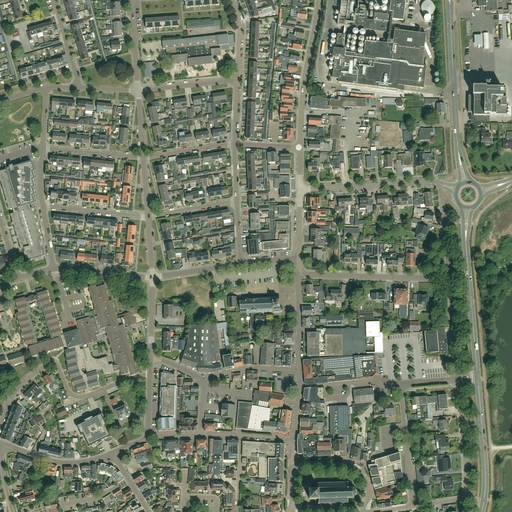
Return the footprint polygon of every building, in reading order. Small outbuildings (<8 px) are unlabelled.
[(18,0),(10,3),(11,6),(8,7),(9,9),(12,9),(19,6),(18,0)] [(103,0),(103,1),(102,1),(103,4),(106,4),(106,10),(120,9),(119,2),(115,2),(115,0),(109,0),(103,0)] [(391,12),(391,16),(375,14),(374,21),(367,20),(369,4),(367,4),(367,0),(341,0),(340,16),(339,15),(339,17),(338,17),(337,24),(338,24),(337,25),(339,25),(339,26),(341,26),(345,26),(353,27),(353,28),(389,32),(391,18),(392,19),(392,20),(403,21),(405,3),(405,0),(391,0),(389,12),(391,12)] [(496,0),(492,0),(478,1),(479,7),(486,7),(486,11),(498,11),(496,0)] [(73,2),(65,4),(67,10),(74,7),(74,8),(77,7),(76,3),(77,3),(77,1),(73,2)] [(426,1),(424,2),(423,3),(422,4),(421,6),(421,8),(422,11),(423,13),(425,14),(427,15),(429,15),(431,14),(432,13),(434,12),(435,10),(435,8),(435,6),(434,4),(433,2),(431,1),(429,1),(427,1),(426,1)] [(274,4),(271,5),(273,11),(275,11),(276,12),(277,12),(277,13),(274,13),(274,14),(273,14),(273,17),(275,16),(277,16),(278,16),(279,3),(276,3),(276,5),(275,6),(274,4)] [(257,9),(255,4),(248,6),(249,12),(257,9)] [(74,7),(67,10),(68,15),(76,13),(74,8),(74,7)] [(257,10),(257,9),(249,12),(251,17),(259,15),(258,13),(262,11),(261,8),(257,10)] [(120,16),(120,9),(106,10),(106,11),(110,10),(110,16),(107,16),(108,20),(110,20),(117,19),(116,16),(120,16)] [(302,10),(294,9),(293,19),(300,20),(301,18),(306,19),(307,12),(302,12),(302,10)] [(23,18),(21,12),(14,14),(15,20),(23,18)] [(76,13),(68,15),(70,21),(75,20),(78,19),(77,16),(79,15),(79,13),(76,13)] [(171,17),(162,18),(163,27),(171,27),(171,17)] [(179,17),(171,17),(171,27),(180,26),(179,17)] [(154,28),(154,18),(145,19),(146,29),(154,28)] [(163,27),(162,18),(154,18),(154,28),(163,27)] [(117,19),(110,20),(111,25),(106,26),(107,30),(111,30),(121,29),(121,22),(117,22),(117,19)] [(78,22),(78,24),(72,26),(73,32),(81,30),(80,27),(85,26),(83,20),(78,22)] [(52,22),(46,24),(48,31),(50,36),(53,35),(51,30),(54,29),(54,31),(58,30),(56,24),(52,25),(52,22)] [(46,24),(40,25),(42,33),(43,36),(46,35),(45,32),(48,31),(46,24)] [(28,29),(29,32),(27,32),(29,41),(32,40),(31,36),(36,35),(34,27),(28,29)] [(110,33),(110,36),(110,37),(100,38),(101,40),(113,39),(113,36),(122,35),(121,29),(111,30),(112,33),(110,33)] [(397,90),(398,85),(423,88),(426,66),(422,66),(424,48),(426,34),(423,34),(420,29),(411,32),(394,30),(393,41),(383,40),(383,43),(365,41),(363,56),(345,54),(347,36),(337,34),(335,49),(333,49),(332,58),(334,58),(332,78),(338,79),(338,83),(342,83),(397,90)] [(296,30),(295,35),(288,34),(288,39),(296,40),(297,37),(303,38),(304,31),(296,30)] [(166,53),(171,52),(172,63),(188,62),(189,67),(213,64),(212,57),(221,56),(220,47),(224,46),(224,49),(230,48),(228,33),(162,41),(163,49),(166,48),(166,51),(166,53)] [(288,39),(282,38),(281,43),(288,44),(288,43),(290,43),(290,44),(293,44),(293,48),(301,49),(302,43),(294,42),(294,40),(288,39)] [(113,39),(101,40),(103,46),(108,46),(108,45),(111,45),(111,50),(120,49),(120,41),(111,42),(112,43),(108,43),(108,40),(113,40),(113,39)] [(86,47),(78,49),(80,55),(88,53),(87,50),(90,49),(89,46),(86,47)] [(290,59),(283,57),(282,56),(279,56),(278,60),(279,60),(290,62),(290,59),(298,61),(300,55),(295,54),(295,53),(285,51),(284,54),(291,56),(290,59)] [(88,53),(80,55),(82,61),(89,59),(88,53)] [(62,56),(56,58),(56,59),(59,68),(65,66),(65,65),(63,59),(67,58),(66,55),(62,56)] [(38,65),(40,73),(46,71),(44,63),(43,59),(40,60),(42,64),(38,65)] [(59,68),(56,59),(50,61),(52,70),(59,68)] [(290,62),(279,60),(279,63),(282,64),(282,67),(285,67),(289,68),(288,71),(296,72),(297,66),(289,65),(290,62)] [(52,70),(50,61),(44,63),(46,71),(52,70)] [(142,62),(143,69),(154,68),(153,61),(142,62)] [(35,66),(32,67),(34,75),(40,73),(38,65),(37,62),(35,63),(35,66)] [(34,75),(32,67),(31,64),(25,65),(26,68),(28,77),(34,75)] [(28,77),(26,68),(20,70),(22,79),(28,77)] [(285,72),(283,81),(283,84),(286,84),(295,86),(296,82),(295,82),(295,79),(291,79),(292,76),(289,75),(289,73),(285,72)] [(474,77),(474,96),(468,96),(468,113),(471,113),(471,116),(489,116),(489,115),(490,115),(506,115),(507,97),(503,97),(503,88),(496,88),(496,77),(474,77)] [(295,86),(286,84),(286,87),(283,87),(282,93),(289,94),(290,91),(293,92),(294,89),(295,89),(295,86)] [(256,92),(248,92),(248,98),(252,98),(251,101),(261,101),(261,98),(256,98),(256,92)] [(282,93),(281,99),(281,102),(284,103),(293,103),(294,100),(293,100),(293,97),(289,97),(289,94),(282,93)] [(221,104),(219,94),(213,95),(214,105),(221,104)] [(312,97),(310,109),(325,110),(331,109),(332,107),(339,108),(348,107),(366,108),(366,99),(348,99),(339,98),(338,101),(312,97)] [(53,99),(52,105),(51,111),(56,111),(56,105),(60,106),(60,100),(53,99)] [(186,99),(180,100),(181,107),(182,110),(188,109),(188,106),(187,106),(186,99)] [(181,107),(180,100),(173,101),(175,108),(175,109),(178,109),(178,110),(182,110),(181,107)] [(251,101),(251,102),(248,102),(247,108),(255,109),(256,105),(259,106),(260,106),(261,101),(251,101)] [(86,102),(85,108),(85,111),(93,111),(94,103),(86,102)] [(151,103),(152,107),(148,108),(150,116),(157,114),(155,107),(160,107),(158,102),(151,103)] [(104,110),(105,104),(97,103),(96,114),(99,114),(100,109),(104,110)] [(293,103),(284,103),(284,106),(281,105),(280,111),(288,112),(288,109),(292,110),(292,107),(293,107),(293,103)] [(445,113),(444,104),(437,104),(437,114),(441,114),(441,116),(445,115),(445,113)] [(123,108),(118,108),(117,114),(123,114),(122,117),(129,117),(130,109),(128,109),(123,109),(123,108)] [(288,112),(280,111),(280,118),(283,118),(283,121),(292,122),(292,118),(291,118),(292,115),(288,115),(288,112)] [(157,115),(157,114),(150,116),(152,124),(159,122),(158,118),(161,117),(160,114),(157,115)] [(334,139),(340,140),(341,117),(324,116),(321,118),(309,118),(309,125),(329,126),(329,125),(331,125),(331,126),(330,139),(334,139)] [(412,122),(413,124),(412,124),(413,132),(416,131),(416,129),(417,128),(420,128),(420,124),(417,124),(416,121),(412,122)] [(411,128),(408,127),(408,123),(401,123),(400,130),(407,130),(407,131),(410,131),(411,128)] [(291,129),(288,129),(288,132),(284,132),(283,132),(283,138),(282,140),(284,140),(284,141),(288,141),(288,140),(290,140),(290,138),(293,138),(294,129),(294,125),(291,125),(291,129)] [(154,135),(161,134),(160,126),(153,127),(154,135)] [(226,129),(222,129),(222,126),(218,127),(219,130),(220,137),(227,136),(226,129)] [(317,129),(317,127),(309,126),(308,138),(314,139),(315,139),(315,141),(323,141),(323,137),(323,134),(324,129),(317,129)] [(128,129),(121,129),(119,128),(118,136),(120,136),(127,137),(128,129)] [(433,129),(425,129),(420,129),(421,134),(419,134),(420,141),(425,140),(431,140),(430,133),(433,133),(433,129)] [(480,129),(480,134),(482,134),(482,142),(485,142),(485,145),(492,145),(492,139),(491,139),(491,134),(485,134),(485,129),(480,129)] [(219,130),(212,131),(213,138),(220,137),(219,130)] [(188,134),(188,131),(184,132),(185,135),(186,142),(193,141),(191,134),(188,134)] [(411,132),(408,132),(408,131),(403,131),(404,144),(409,143),(409,145),(408,145),(409,149),(412,149),(411,132)] [(502,141),(503,149),(511,148),(511,132),(507,132),(507,136),(506,136),(506,141),(502,141)] [(161,134),(154,135),(156,143),(158,142),(159,146),(168,144),(167,140),(163,141),(162,137),(165,136),(164,133),(161,134)] [(431,154),(426,154),(426,158),(427,158),(427,162),(435,162),(435,151),(434,148),(431,149),(431,151),(431,154)] [(255,161),(257,160),(257,149),(250,149),(251,154),(247,154),(247,160),(255,160),(255,161)] [(370,152),(371,157),(367,157),(367,169),(375,168),(375,162),(374,162),(374,157),(378,157),(378,151),(370,152)] [(218,153),(219,159),(222,159),(223,161),(224,162),(227,162),(225,152),(218,153)] [(391,152),(391,156),(381,156),(382,161),(384,161),(385,168),(392,167),(392,160),(396,159),(395,152),(391,152)] [(405,152),(405,154),(399,155),(399,161),(402,161),(402,166),(411,166),(410,154),(410,152),(405,152)] [(218,153),(211,155),(212,163),(215,162),(215,160),(219,159),(218,153)] [(291,155),(281,155),(281,156),(277,157),(277,153),(267,153),(268,163),(277,163),(277,166),(280,166),(280,171),(271,171),(271,165),(268,165),(269,174),(280,174),(290,174),(290,164),(291,164),(291,155)] [(333,161),(331,161),(331,166),(333,166),(333,171),(341,170),(341,163),(343,163),(343,159),(344,159),(344,153),(340,154),(340,156),(333,157),(333,161)] [(426,158),(426,154),(424,154),(424,153),(415,153),(416,166),(424,166),(424,162),(427,162),(427,158),(426,158)] [(212,163),(211,155),(203,156),(204,161),(205,163),(208,163),(212,163)] [(359,155),(359,157),(352,157),(352,169),(359,169),(359,161),(363,161),(363,155),(359,155)] [(65,158),(58,157),(58,163),(57,163),(57,167),(64,168),(65,158)] [(65,158),(64,168),(67,168),(68,167),(68,164),(72,165),(73,159),(65,158)] [(181,160),(177,160),(178,166),(181,165),(182,172),(186,172),(185,165),(186,165),(185,159),(184,159),(183,158),(181,158),(181,159),(181,160)] [(320,167),(320,158),(314,158),(314,164),(308,163),(308,171),(317,171),(317,167),(320,167)] [(73,159),(72,165),(72,167),(80,168),(80,160),(73,159)] [(91,167),(92,161),(84,160),(84,166),(83,170),(87,170),(88,166),(91,167)] [(92,161),(91,167),(94,167),(94,171),(98,172),(98,169),(99,161),(92,161)] [(99,161),(98,169),(102,170),(102,168),(106,168),(107,162),(99,161)] [(23,252),(26,259),(26,261),(44,256),(40,243),(42,243),(32,208),(30,209),(29,204),(33,203),(31,195),(33,195),(31,187),(33,187),(31,179),(33,179),(31,171),(33,170),(31,163),(19,166),(18,165),(13,167),(13,165),(9,166),(10,169),(0,171),(0,178),(9,210),(13,209),(14,214),(11,215),(21,249),(24,248),(24,249),(25,251),(23,252)] [(166,170),(163,170),(162,166),(155,167),(157,175),(164,174),(164,173),(167,173),(166,170)] [(125,175),(123,174),(122,182),(124,182),(124,183),(131,184),(132,176),(125,175)] [(164,174),(157,175),(158,183),(165,181),(164,174)] [(280,176),(280,174),(269,174),(269,178),(275,179),(274,189),(281,189),(281,198),(290,198),(290,186),(290,176),(287,176),(280,176)] [(204,177),(200,177),(196,178),(196,181),(200,180),(201,180),(202,188),(206,187),(205,179),(204,177)] [(224,187),(223,183),(220,183),(221,188),(222,195),(228,194),(227,187),(224,187)] [(161,194),(168,193),(166,185),(159,187),(161,194)] [(123,195),(130,196),(131,188),(124,187),(123,195)] [(168,193),(161,194),(163,202),(165,202),(166,206),(173,204),(172,200),(170,201),(169,195),(171,195),(170,192),(168,193)] [(418,194),(415,194),(414,194),(414,200),(419,200),(420,199),(420,201),(421,201),(421,202),(425,202),(425,201),(432,200),(431,197),(433,196),(432,193),(431,193),(431,192),(424,193),(425,197),(418,197),(418,194)] [(122,203),(121,202),(120,206),(127,207),(128,204),(129,204),(130,196),(123,195),(120,195),(120,197),(123,198),(122,203)] [(398,195),(398,198),(394,199),(395,206),(399,206),(399,202),(409,201),(409,205),(412,205),(412,199),(407,199),(407,195),(398,195)] [(389,196),(383,196),(383,206),(384,211),(387,211),(387,207),(389,207),(389,208),(393,207),(392,198),(389,198),(389,196)] [(359,208),(366,208),(366,212),(372,211),(372,204),(368,204),(368,198),(366,198),(366,197),(366,198),(364,198),(364,197),(360,197),(360,201),(360,202),(360,205),(359,205),(359,209),(359,208)] [(313,207),(313,205),(320,205),(320,199),(315,199),(308,199),(307,199),(307,201),(308,201),(308,207),(313,207)] [(419,200),(414,200),(413,200),(414,205),(417,205),(425,204),(425,208),(432,207),(433,206),(433,204),(432,203),(432,200),(425,201),(425,202),(421,202),(421,201),(420,201),(420,199),(419,200)] [(269,211),(269,210),(262,210),(262,211),(262,214),(268,214),(268,216),(267,216),(267,219),(266,219),(289,219),(289,206),(279,206),(279,212),(269,211)] [(418,215),(424,216),(424,218),(422,218),(421,221),(427,223),(428,220),(431,221),(431,220),(432,220),(433,214),(426,213),(426,210),(417,209),(414,209),(413,212),(418,213),(418,215)] [(229,210),(221,211),(222,217),(223,220),(230,219),(229,210)] [(308,213),(308,218),(316,218),(316,215),(326,215),(326,210),(316,210),(316,213),(308,213)] [(207,214),(200,215),(201,221),(201,224),(208,223),(208,219),(207,214)] [(62,215),(61,221),(61,224),(68,225),(68,222),(69,216),(62,215)] [(200,215),(192,216),(193,222),(194,225),(201,224),(201,221),(200,215)] [(186,223),(186,226),(184,227),(185,233),(189,232),(188,226),(191,226),(190,222),(193,222),(192,216),(185,217),(186,223)] [(76,217),(76,223),(79,223),(79,225),(83,226),(84,218),(76,217)] [(102,225),(102,228),(109,229),(109,226),(110,220),(103,219),(102,225)] [(289,219),(266,219),(266,221),(266,225),(269,224),(270,233),(275,232),(280,233),(289,233),(289,219)] [(163,232),(170,230),(168,223),(161,224),(163,232)] [(260,224),(251,225),(251,228),(250,228),(250,230),(255,229),(255,233),(269,232),(269,227),(265,227),(265,229),(262,229),(260,229),(260,224)] [(419,225),(415,234),(417,235),(416,238),(420,240),(421,237),(420,236),(421,234),(426,236),(429,229),(419,225)] [(311,230),(311,236),(321,236),(321,232),(325,232),(325,231),(329,231),(329,227),(315,226),(315,230),(311,230)] [(170,230),(163,232),(165,240),(172,238),(170,230)] [(251,236),(251,240),(249,240),(247,240),(249,256),(259,255),(259,253),(269,252),(268,250),(288,249),(289,235),(289,233),(280,233),(275,232),(270,233),(263,233),(250,234),(251,236)] [(310,236),(310,242),(311,242),(311,243),(315,243),(315,247),(325,247),(325,241),(324,241),(324,236),(321,236),(311,236),(310,236)] [(167,251),(174,250),(172,242),(165,244),(167,251)] [(230,245),(224,246),(224,247),(225,250),(224,250),(226,257),(232,256),(231,250),(235,250),(235,244),(230,244),(230,245)] [(393,249),(393,266),(394,266),(396,266),(398,266),(398,262),(403,263),(403,256),(395,255),(395,252),(396,253),(397,244),(393,244),(393,249)] [(67,260),(68,249),(65,249),(65,248),(56,247),(55,252),(56,252),(56,254),(61,255),(60,259),(67,260)] [(324,256),(324,253),(326,253),(326,247),(318,247),(318,251),(314,251),(313,262),(321,263),(321,262),(323,263),(324,262),(324,257),(324,256)] [(186,249),(174,250),(167,251),(169,259),(176,257),(175,253),(182,253),(183,258),(187,258),(186,249)] [(390,252),(390,253),(383,253),(383,261),(387,261),(387,265),(389,265),(389,266),(391,266),(393,266),(393,249),(390,249),(390,252)] [(406,266),(414,267),(415,250),(407,250),(406,266)] [(195,254),(195,252),(190,252),(190,253),(188,253),(189,255),(190,262),(196,261),(195,254)] [(345,254),(345,256),(343,256),(341,257),(341,261),(342,263),(344,263),(351,263),(351,253),(348,252),(348,255),(345,254)] [(123,256),(126,257),(125,261),(123,261),(122,265),(128,266),(129,262),(132,262),(133,254),(126,254),(123,254),(123,256)] [(308,283),(307,285),(307,295),(312,295),(312,291),(315,291),(315,293),(319,293),(319,299),(319,303),(323,303),(323,287),(315,287),(312,287),(312,285),(311,283),(308,283)] [(76,331),(75,332),(73,333),(72,330),(69,331),(70,334),(68,334),(66,334),(65,334),(63,335),(53,303),(51,304),(47,291),(44,292),(43,288),(36,290),(37,293),(37,294),(37,295),(34,296),(34,295),(29,297),(29,298),(25,299),(25,297),(24,298),(24,297),(25,296),(24,294),(17,296),(18,299),(15,300),(19,313),(16,314),(26,346),(31,344),(31,346),(29,347),(32,357),(64,347),(65,347),(66,347),(67,347),(68,348),(69,349),(65,351),(67,357),(66,358),(68,365),(67,365),(71,379),(72,379),(74,386),(75,385),(77,392),(84,390),(85,393),(91,391),(90,388),(99,386),(97,379),(99,378),(97,372),(102,370),(103,373),(104,373),(105,373),(106,373),(107,373),(109,373),(110,373),(111,373),(118,371),(120,371),(122,375),(130,373),(131,376),(138,373),(135,364),(126,332),(132,330),(131,326),(137,324),(136,322),(137,322),(136,318),(135,319),(134,315),(139,314),(136,307),(127,310),(128,313),(117,316),(112,301),(110,301),(105,285),(96,288),(96,285),(89,287),(97,316),(91,318),(91,317),(77,321),(79,330),(77,330),(76,331)] [(331,291),(331,294),(326,294),(326,301),(331,301),(336,301),(336,302),(342,302),(342,298),(341,298),(341,293),(343,294),(343,292),(346,293),(347,287),(341,285),(339,291),(331,291)] [(395,290),(394,305),(402,305),(402,309),(399,309),(399,313),(399,316),(407,316),(408,290),(395,290)] [(187,293),(187,301),(194,301),(194,304),(206,303),(205,295),(211,295),(211,292),(187,293)] [(376,300),(376,299),(380,299),(380,300),(380,301),(384,301),(383,309),(389,309),(389,303),(387,303),(387,295),(384,295),(385,294),(376,294),(372,294),(371,300),(376,301),(376,300)] [(282,307),(281,307),(280,307),(279,296),(247,298),(246,296),(239,297),(239,299),(240,312),(240,314),(251,313),(256,313),(267,313),(269,312),(269,313),(269,312),(273,312),(273,313),(280,313),(280,312),(281,312),(282,311),(283,310),(283,309),(283,308),(282,307)] [(424,305),(428,305),(428,296),(419,296),(419,302),(414,301),(414,309),(423,309),(424,305)] [(240,312),(239,299),(237,299),(237,297),(228,297),(229,308),(236,308),(236,312),(240,312)] [(168,306),(164,306),(164,318),(172,318),(172,310),(176,310),(181,311),(181,303),(169,303),(168,303),(168,306)] [(302,307),(302,316),(312,316),(312,307),(302,307)] [(256,313),(251,313),(251,316),(250,329),(252,329),(252,335),(256,336),(256,330),(255,329),(256,324),(260,324),(260,325),(263,325),(263,324),(264,324),(264,317),(256,316),(256,313)] [(342,316),(327,317),(327,323),(327,326),(342,326),(342,316)] [(314,326),(314,321),(310,321),(310,317),(302,317),(302,328),(312,328),(312,326),(314,326)] [(307,333),(307,356),(342,356),(352,356),(352,354),(383,353),(382,319),(374,319),(358,320),(359,329),(317,329),(317,333),(307,333)] [(186,348),(183,360),(182,361),(199,366),(199,365),(205,365),(212,365),(217,364),(221,363),(219,354),(220,354),(219,348),(218,343),(216,324),(189,326),(189,327),(189,330),(186,348)] [(444,328),(440,328),(436,329),(436,331),(424,332),(426,354),(438,352),(438,355),(447,354),(445,335),(444,328)] [(276,329),(276,334),(272,335),(272,339),(276,339),(276,344),(276,349),(283,349),(290,350),(290,349),(292,349),(292,345),(294,345),(294,340),(294,338),(294,333),(289,333),(287,333),(286,333),(281,333),(281,329),(276,329)] [(164,339),(164,346),(164,351),(170,351),(170,346),(171,343),(173,343),(173,345),(178,346),(178,339),(173,339),(171,339),(164,339)] [(276,349),(276,344),(270,344),(270,342),(266,342),(266,344),(260,343),(260,348),(261,348),(260,365),(271,366),(271,365),(273,365),(274,360),(271,360),(272,352),(274,353),(274,351),(276,351),(276,349)] [(276,351),(276,357),(275,366),(291,367),(292,352),(290,352),(290,350),(283,349),(276,349),(276,351)] [(22,352),(15,354),(18,363),(25,361),(22,352)] [(18,363),(15,354),(8,356),(11,365),(18,363)] [(225,369),(235,367),(232,354),(223,356),(225,369)] [(341,357),(320,358),(307,359),(307,360),(303,360),(303,361),(303,365),(305,384),(306,385),(332,382),(356,380),(370,378),(374,373),(377,373),(375,356),(359,357),(341,357)] [(234,361),(235,367),(242,366),(241,359),(234,361)] [(217,364),(212,365),(213,372),(214,371),(215,372),(218,372),(222,371),(221,366),(222,365),(221,363),(217,364)] [(199,365),(199,366),(198,373),(205,373),(211,373),(211,372),(213,372),(212,365),(205,365),(199,365)] [(160,382),(160,383),(161,383),(161,387),(160,387),(160,392),(160,412),(160,419),(158,419),(159,432),(164,431),(170,431),(175,431),(175,429),(176,411),(177,395),(177,387),(176,386),(175,386),(175,375),(163,371),(163,373),(161,373),(160,373),(160,375),(160,376),(161,376),(161,381),(160,380),(160,382)] [(233,381),(233,383),(231,382),(230,389),(235,389),(235,387),(235,381),(241,381),(241,374),(233,374),(233,381)] [(53,392),(59,388),(58,384),(56,380),(52,382),(48,375),(43,378),(46,385),(49,384),(53,392)] [(259,383),(259,391),(271,392),(272,384),(259,383)] [(35,385),(30,390),(34,394),(37,397),(42,392),(39,389),(35,385)] [(177,387),(177,395),(183,395),(183,390),(189,390),(191,390),(191,392),(199,392),(199,387),(189,387),(183,387),(177,387)] [(324,403),(324,402),(324,387),(304,389),(303,397),(303,401),(304,401),(312,402),(312,403),(317,403),(324,403)] [(353,390),(354,404),(352,404),(353,407),(352,407),(352,414),(367,408),(370,405),(370,402),(374,402),(373,388),(353,390)] [(59,390),(63,401),(68,399),(65,389),(59,390)] [(34,394),(30,390),(24,395),(28,400),(34,394)] [(270,393),(255,391),(254,400),(268,403),(268,405),(282,407),(284,396),(270,393)] [(426,397),(427,404),(436,403),(437,412),(444,411),(444,409),(448,409),(447,395),(438,395),(438,396),(426,397)] [(419,405),(419,397),(411,398),(412,406),(416,406),(417,414),(413,415),(413,420),(421,419),(419,405)] [(427,404),(426,397),(419,397),(419,405),(423,405),(424,408),(427,408),(427,404)] [(12,410),(21,413),(23,408),(22,408),(23,406),(19,401),(18,400),(16,406),(14,405),(12,410)] [(238,407),(237,426),(236,429),(248,430),(252,406),(252,404),(239,402),(238,407)] [(307,402),(306,404),(302,403),(301,411),(303,412),(302,414),(309,415),(311,415),(311,408),(317,409),(321,409),(321,404),(317,403),(312,403),(307,402)] [(43,411),(46,408),(43,404),(39,408),(37,410),(41,413),(43,411)] [(235,405),(222,404),(221,417),(234,418),(235,405)] [(373,407),(374,414),(373,414),(374,418),(386,417),(385,416),(394,415),(393,405),(384,406),(385,413),(379,413),(378,404),(373,407)] [(130,415),(125,406),(115,411),(119,420),(130,415)] [(259,407),(252,406),(248,430),(260,431),(263,431),(271,432),(272,423),(272,421),(269,421),(270,410),(263,408),(259,408),(259,407)] [(346,444),(352,444),(352,429),(349,430),(349,425),(350,425),(350,423),(349,423),(348,417),(349,417),(349,415),(348,415),(348,406),(329,407),(330,435),(333,435),(333,442),(333,445),(334,445),(334,451),(336,451),(336,452),(339,452),(339,451),(344,451),(344,448),(346,448),(346,444)] [(309,415),(309,417),(301,417),(300,427),(309,428),(309,425),(317,425),(317,418),(325,418),(324,414),(317,414),(317,409),(311,408),(311,415),(309,415)] [(12,410),(10,415),(19,418),(21,413),(12,410)] [(67,414),(65,410),(57,414),(59,418),(67,414)] [(276,433),(276,434),(285,436),(285,437),(287,437),(289,436),(289,434),(289,433),(290,430),(290,429),(289,429),(292,411),(283,410),(283,411),(280,410),(279,414),(278,423),(278,428),(277,428),(276,433)] [(103,438),(104,439),(108,438),(107,436),(110,434),(106,427),(110,425),(109,422),(106,423),(102,413),(98,415),(99,417),(96,418),(95,416),(95,417),(96,418),(93,419),(92,417),(85,420),(86,423),(84,424),(83,422),(83,423),(83,424),(81,425),(80,424),(76,426),(81,435),(83,434),(89,447),(96,444),(95,442),(97,441),(98,443),(102,441),(101,439),(103,438)] [(19,418),(10,415),(8,419),(18,423),(19,418)] [(176,415),(176,423),(176,429),(177,431),(180,430),(180,432),(186,431),(197,430),(198,424),(197,424),(198,418),(192,419),(190,419),(189,415),(185,415),(176,415)] [(41,416),(34,420),(38,427),(45,422),(41,416)] [(309,428),(300,427),(299,435),(303,435),(308,435),(316,435),(323,436),(326,436),(326,428),(327,428),(327,423),(327,419),(325,419),(325,418),(317,418),(317,425),(309,425),(309,428)] [(425,419),(425,420),(422,420),(422,422),(425,422),(433,422),(433,424),(439,423),(439,431),(447,430),(446,420),(439,421),(439,418),(425,419)] [(18,423),(8,419),(6,424),(16,428),(18,423)] [(36,425),(32,419),(28,421),(32,428),(36,425)] [(208,421),(208,423),(205,423),(205,431),(215,431),(215,427),(218,427),(218,423),(215,423),(215,421),(208,421)] [(6,424),(4,429),(14,432),(16,428),(6,424)] [(4,429),(3,434),(12,437),(14,432),(4,429)] [(12,437),(3,434),(1,438),(10,442),(12,437)] [(308,435),(303,435),(298,435),(297,440),(301,440),(302,449),(303,449),(303,450),(308,449),(307,440),(309,440),(308,435)] [(316,435),(308,435),(309,440),(307,440),(308,449),(303,450),(303,454),(304,454),(304,457),(315,457),(315,448),(316,448),(315,442),(316,442),(316,435)] [(443,451),(449,451),(448,443),(445,443),(445,435),(435,436),(436,442),(436,448),(437,448),(437,454),(443,454),(443,451)] [(25,436),(19,446),(27,449),(32,440),(25,436)] [(323,441),(323,443),(317,443),(317,456),(318,456),(325,456),(331,456),(331,443),(330,443),(330,441),(331,441),(331,436),(323,436),(323,438),(323,441)] [(352,448),(352,450),(350,460),(359,461),(361,449),(362,443),(363,437),(358,437),(357,443),(356,448),(352,448)] [(180,445),(181,457),(185,456),(185,454),(189,454),(189,453),(192,453),(192,440),(182,441),(182,445),(180,445)] [(204,452),(204,457),(207,457),(207,449),(207,440),(197,440),(197,452),(204,452)] [(213,475),(214,475),(214,478),(220,478),(220,475),(221,460),(223,460),(223,453),(222,441),(214,441),(215,440),(214,440),(214,444),(214,455),(213,469),(213,475)] [(239,440),(228,440),(228,452),(223,452),(223,460),(238,460),(238,447),(239,447),(239,440)] [(42,442),(41,445),(39,453),(47,455),(49,447),(50,442),(47,441),(45,442),(45,443),(42,442)] [(179,441),(171,441),(163,442),(164,452),(166,452),(172,451),(175,451),(180,450),(179,441)] [(243,442),(243,444),(242,456),(250,457),(274,458),(282,459),(284,459),(284,452),(285,444),(275,444),(259,443),(243,442)] [(146,450),(145,444),(133,448),(133,449),(132,449),(130,451),(131,454),(134,454),(135,454),(146,450)] [(66,445),(65,445),(65,446),(65,447),(62,447),(63,451),(65,451),(65,459),(69,458),(69,459),(70,459),(71,459),(71,458),(75,458),(75,450),(71,451),(71,445),(66,445)] [(62,450),(49,447),(47,455),(60,459),(62,450)] [(146,450),(135,454),(138,463),(144,462),(150,460),(147,452),(146,450)] [(372,465),(368,465),(373,486),(374,486),(375,490),(402,481),(400,462),(399,453),(371,461),(372,465)] [(29,459),(26,458),(19,455),(17,460),(18,461),(17,463),(15,463),(13,471),(19,472),(19,471),(22,471),(21,474),(20,474),(19,481),(23,482),(24,474),(25,468),(29,459)] [(444,456),(437,456),(439,472),(446,471),(446,469),(450,469),(449,458),(444,459),(444,456)] [(274,458),(250,457),(250,463),(258,463),(258,478),(268,478),(268,481),(283,481),(283,463),(282,463),(282,459),(274,458)] [(25,468),(24,474),(26,474),(25,476),(25,478),(28,479),(29,478),(30,476),(32,471),(31,470),(35,461),(29,459),(25,468)] [(48,464),(46,474),(55,476),(57,466),(48,464)] [(106,473),(108,466),(106,465),(101,464),(100,465),(98,465),(99,472),(106,473)] [(90,466),(81,467),(82,467),(83,479),(91,478),(90,466)] [(108,466),(106,473),(112,476),(117,471),(115,469),(110,466),(110,467),(108,466)] [(165,477),(175,477),(175,472),(170,472),(170,469),(163,469),(163,474),(165,474),(165,477)] [(112,476),(111,478),(115,483),(117,482),(123,479),(122,476),(119,472),(117,471),(112,476)] [(139,473),(132,477),(136,483),(137,483),(138,485),(144,481),(143,479),(144,478),(142,476),(141,476),(139,473)] [(194,482),(194,476),(189,476),(188,483),(190,483),(190,485),(191,485),(191,490),(197,490),(197,482),(194,482)] [(175,477),(165,477),(165,480),(163,480),(162,485),(169,485),(169,482),(175,482),(175,477)] [(441,477),(435,478),(436,482),(441,481),(442,484),(444,484),(445,490),(453,489),(452,482),(452,479),(446,480),(446,477),(441,477)] [(256,479),(256,483),(265,484),(265,492),(277,493),(277,484),(268,483),(268,482),(266,482),(266,480),(256,479)] [(145,482),(144,482),(137,486),(140,491),(147,487),(145,482)] [(225,511),(235,511),(236,510),(236,507),(235,507),(235,492),(229,486),(227,483),(225,485),(223,483),(212,482),(212,491),(220,491),(224,496),(224,509),(226,509),(225,511)] [(335,483),(330,483),(330,482),(329,482),(329,483),(328,483),(324,483),(324,482),(324,483),(319,484),(317,482),(317,483),(318,484),(318,489),(309,489),(309,500),(318,499),(318,503),(318,504),(318,505),(319,503),(324,503),(324,505),(325,505),(325,503),(330,503),(330,504),(331,505),(331,503),(333,503),(335,503),(335,504),(336,504),(336,503),(337,503),(337,504),(338,504),(338,503),(342,503),(342,504),(343,504),(343,503),(348,503),(349,503),(348,502),(348,498),(353,498),(353,499),(354,498),(353,497),(355,495),(357,496),(357,495),(356,494),(356,491),(357,491),(356,490),(355,490),(353,488),(354,487),(353,487),(353,482),(348,482),(347,483),(341,483),(341,482),(340,482),(340,483),(336,483),(336,482),(335,482),(335,483)] [(177,496),(177,490),(175,490),(175,487),(168,486),(167,495),(168,495),(172,495),(172,496),(177,496)] [(152,490),(150,491),(143,495),(147,502),(154,498),(151,493),(152,493),(159,492),(158,487),(151,489),(152,490)] [(375,490),(375,493),(377,493),(378,498),(377,498),(377,501),(378,501),(390,498),(389,495),(393,494),(391,489),(388,490),(387,487),(376,490),(375,490)] [(115,497),(116,496),(117,499),(123,495),(126,499),(133,495),(132,494),(133,493),(131,490),(130,490),(130,489),(122,494),(122,493),(122,492),(120,489),(113,494),(115,497)] [(25,492),(26,495),(18,497),(20,503),(27,501),(28,502),(32,501),(35,501),(33,496),(32,490),(25,492)] [(168,495),(168,500),(171,500),(171,502),(172,502),(172,506),(178,506),(178,502),(178,496),(177,496),(172,496),(172,495),(168,495)] [(265,497),(265,498),(262,498),(262,506),(267,506),(267,511),(280,511),(280,510),(279,509),(278,509),(278,505),(271,506),(271,502),(273,501),(273,498),(269,498),(265,497)] [(385,501),(377,502),(378,508),(391,506),(390,506),(390,502),(392,501),(391,499),(385,501)] [(58,511),(58,510),(56,502),(45,504),(46,511),(50,510),(50,511),(58,511)] [(131,511),(137,511),(143,509),(140,505),(138,506),(135,502),(131,505),(134,510),(131,511)]
